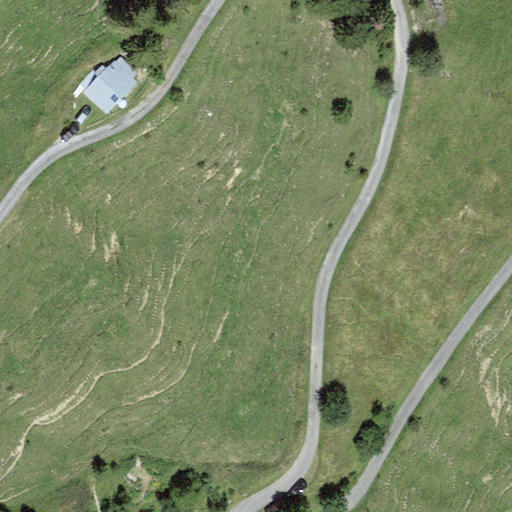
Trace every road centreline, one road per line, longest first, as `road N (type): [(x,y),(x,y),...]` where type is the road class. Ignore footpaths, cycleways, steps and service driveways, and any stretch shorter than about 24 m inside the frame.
road 1 (residential): [(241,511),(293,477),(309,444),(322,281),(381,161),(397,97),(402,34),(392,0)]
road 2 (residential): [(217,0),(144,107),(49,155),(0,214)]
road 3 (residential): [(511,262),(340,511)]
